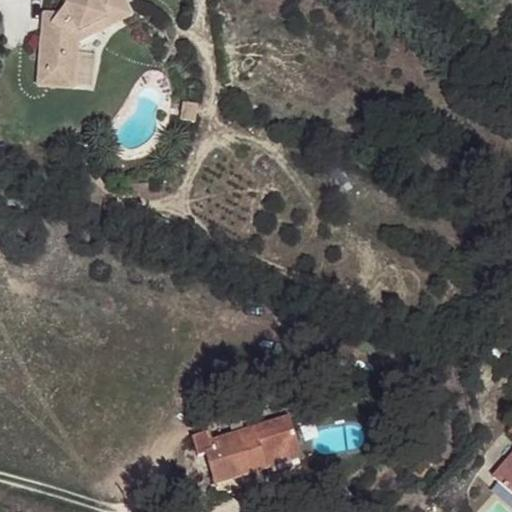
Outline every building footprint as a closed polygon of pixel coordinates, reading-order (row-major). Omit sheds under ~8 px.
[(74,0),(59,0),(64,10),(56,18),(48,26),(74,39),(77,33),(63,29),(74,0)] [(88,3),(80,0),(74,0),(63,29),(77,33),(88,3)] [(80,0),(88,3),(117,13),(115,19),(125,14),(119,0),(80,0)] [(117,13),(88,3),(77,33),(115,19),(117,13)] [(129,22),(125,14),(115,19),(111,30),(129,22)] [(42,15),(40,22),(48,26),(56,18),(42,15)] [(115,19),(77,33),(74,39),(82,42),(111,30),(115,19)] [(48,26),(41,27),(35,71),(72,76),(75,59),(65,57),(66,47),(74,39),(48,26)] [(82,42),(74,39),(66,47),(65,57),(75,59),(76,46),(82,42)] [(72,76),(35,71),(34,87),(72,92),(72,76)] [(297,400),(289,399),(286,415),(292,416),(297,400)] [(313,403),(297,400),(292,416),(310,420),(313,403)] [(297,419),(291,421),(276,472),(292,466),(289,451),(305,447),(297,419)] [(291,421),(262,431),(273,467),(276,472),(291,421)] [(214,433),(197,439),(204,457),(211,455),(221,484),(273,467),(262,431),(219,444),(214,433)] [(305,447),(289,451),(292,466),(311,461),(305,447)]
